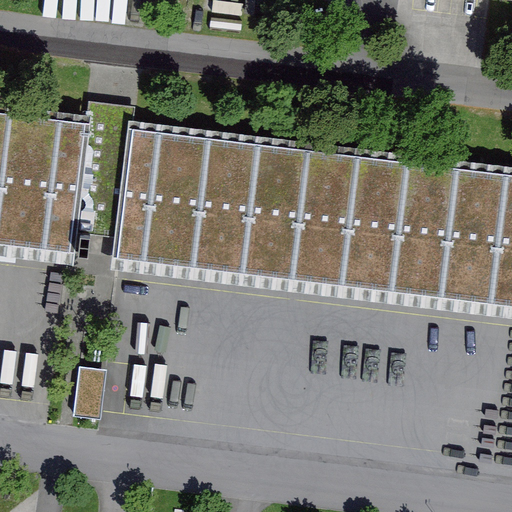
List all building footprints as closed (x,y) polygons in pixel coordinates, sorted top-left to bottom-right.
[(246,0),(246,12),(262,13),(263,0),(246,0)] [(87,110),(85,123),(70,248),(70,252),(116,258),(117,254),(132,129),(134,115),(87,110)] [(0,239),(70,248),(85,123),(0,112),(0,239)] [(511,174),(132,129),(117,254),(511,301),(511,174)] [(80,366),(74,415),(100,418),(106,369),(80,366)]
